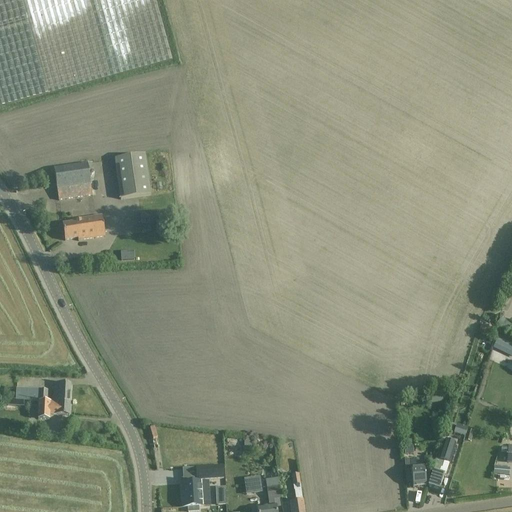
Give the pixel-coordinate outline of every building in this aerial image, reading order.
[(0,0),(0,108),(48,95),(173,60),(156,0),(0,0)] [(145,155),(114,160),(120,200),(151,196),(145,155)] [(91,163),(64,168),(54,169),(59,201),(92,196),(88,171),(92,170),(91,163)] [(165,213),(141,215),(142,227),(166,225),(165,213)] [(73,224),(64,225),(62,225),(65,242),(78,240),(78,242),(105,238),(102,217),(73,222),(73,224)] [(491,327),(481,324),(480,330),(484,331),(483,335),(488,337),(491,327)] [(498,342),(494,349),(511,357),(511,341),(500,336),(498,342)] [(54,384),(53,404),(70,405),(71,385),(54,384)] [(32,390),(32,403),(39,403),(47,403),(48,391),(32,390)] [(39,403),(39,413),(38,420),(50,421),(50,415),(69,416),(70,405),(53,404),(47,403),(39,403)] [(471,444),(474,433),(468,431),(465,442),(471,444)] [(251,440),(243,440),(242,452),(250,453),(251,440)] [(444,462),(450,464),(456,445),(445,441),(439,461),(444,462)] [(455,451),(450,466),(456,468),(461,454),(455,451)] [(406,471),(411,471),(413,488),(426,487),(424,469),(417,470),(416,460),(405,461),(406,471)] [(437,460),(428,487),(439,491),(444,476),(439,474),(441,469),(442,469),(444,462),(439,461),(437,460)] [(223,479),(223,467),(196,469),(197,481),(223,479)] [(494,467),(493,474),(509,476),(510,468),(494,467)] [(292,476),(293,487),(292,487),(293,491),(295,491),(297,503),(290,504),(290,511),(304,511),(299,475),(292,476)] [(203,507),(202,483),(184,484),(185,498),(183,499),(183,509),(188,508),(188,511),(198,511),(198,508),(203,507)] [(281,499),(280,487),(266,489),(268,500),(281,499)]
